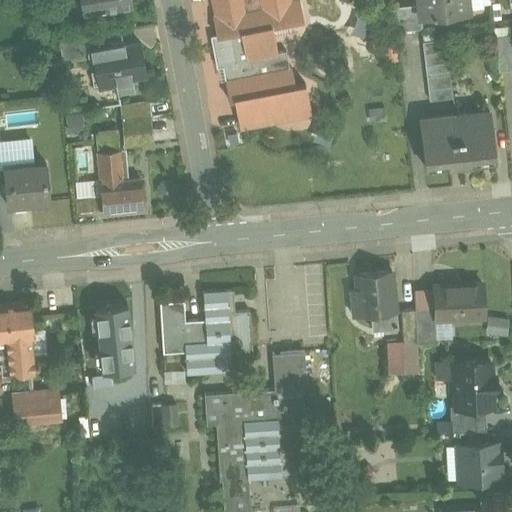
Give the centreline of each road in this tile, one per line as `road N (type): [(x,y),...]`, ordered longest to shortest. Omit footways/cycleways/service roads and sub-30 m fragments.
road 1 (tertiary): [(511,213),(212,242)]
road 2 (residential): [(212,242),(171,0)]
road 3 (tertiary): [(212,242),(0,263)]
